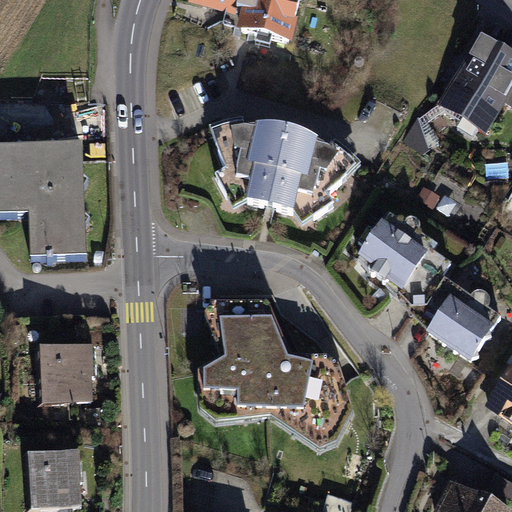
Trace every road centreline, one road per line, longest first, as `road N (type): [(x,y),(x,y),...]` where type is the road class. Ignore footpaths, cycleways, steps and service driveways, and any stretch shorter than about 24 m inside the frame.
road 1 (residential): [(136,256),(272,262),(321,289),(397,370),(411,396),(412,425),(389,511)]
road 2 (tertiary): [(136,256),(130,69),(140,0)]
road 3 (tertiary): [(145,511),(136,256)]
